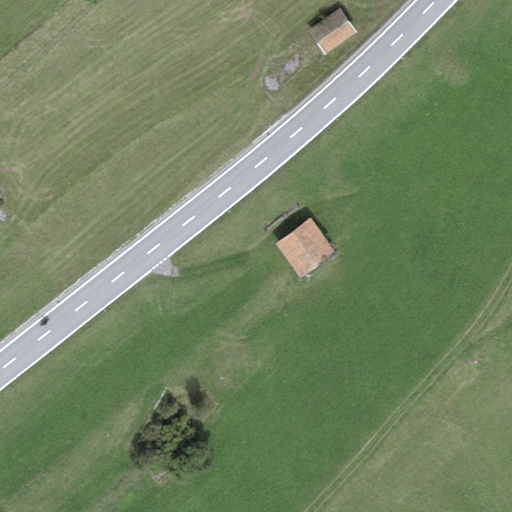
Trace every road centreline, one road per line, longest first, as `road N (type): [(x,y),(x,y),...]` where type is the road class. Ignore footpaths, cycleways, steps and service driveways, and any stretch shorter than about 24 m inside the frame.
road 1 (secondary): [(435,0),(293,136),(0,373)]
road 2 (track): [(313,511),(456,349),(511,272)]
road 3 (track): [(105,0),(0,89)]
